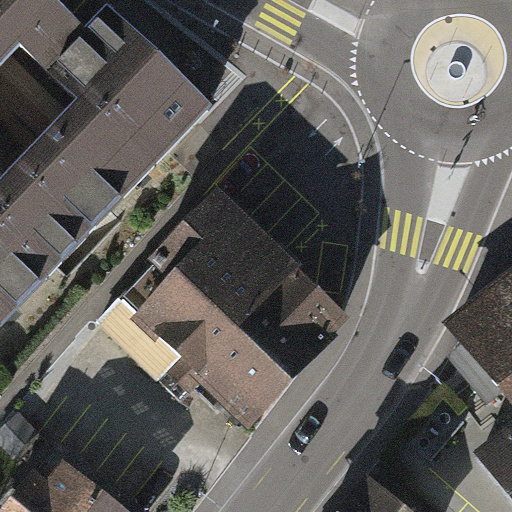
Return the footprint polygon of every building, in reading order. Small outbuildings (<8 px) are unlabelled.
[(87,48),(35,0),(0,0),(0,335),(2,337),(209,119),(109,25),(87,48)] [(339,322),(225,214),(133,311),(247,419),(339,322)] [(511,406),(511,405),(511,284),(454,326),(511,406)] [(183,442),(129,469),(149,508),(203,481),(183,442)] [(138,511),(72,460),(55,483),(41,471),(8,511),(138,511)] [(403,511),(379,494),(364,511),(403,511)]
